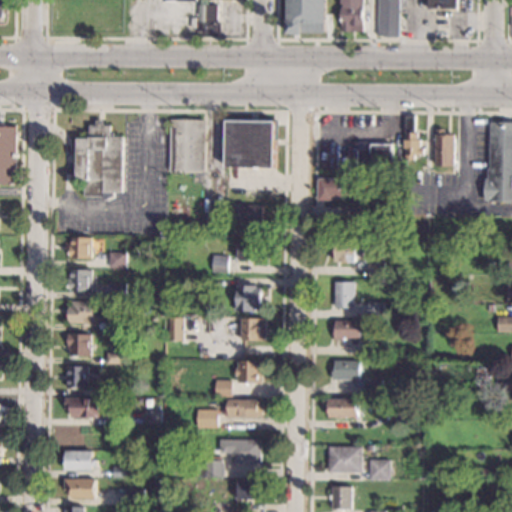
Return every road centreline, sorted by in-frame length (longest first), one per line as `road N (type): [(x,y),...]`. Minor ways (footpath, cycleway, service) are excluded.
road 1 (secondary): [(0,92),(511,97)]
road 2 (secondary): [(511,60),(0,55)]
road 3 (residential): [(31,511),(36,56)]
road 4 (residential): [(296,511),(303,58)]
